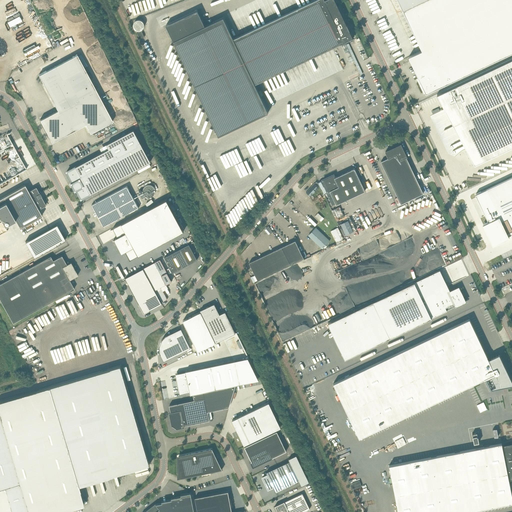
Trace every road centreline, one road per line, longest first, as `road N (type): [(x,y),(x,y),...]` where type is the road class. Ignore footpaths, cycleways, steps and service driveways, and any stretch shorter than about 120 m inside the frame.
road 1 (unclassified): [(137,337),(166,319),(307,167),(408,119)]
road 2 (unclassified): [(0,94),(18,111),(137,337)]
road 3 (unclassified): [(408,119),(511,339)]
road 4 (unknown): [(18,111),(41,73),(72,53),(88,56),(111,100)]
road 5 (unclassified): [(161,447),(205,436),(224,443),(257,511)]
road 6 (unclassified): [(352,0),(408,119)]
